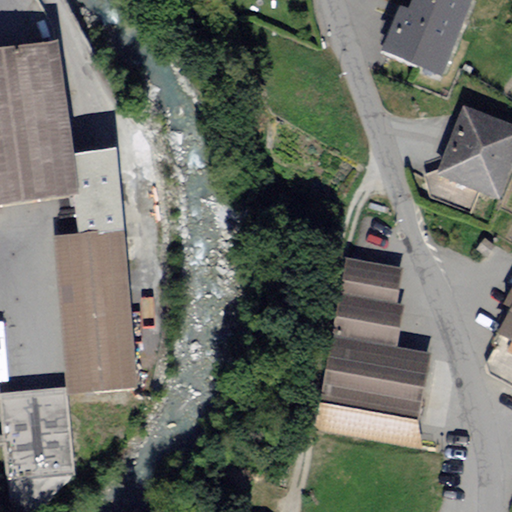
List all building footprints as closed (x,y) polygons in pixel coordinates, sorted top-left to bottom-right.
[(467,0),(413,0),(410,10),(395,5),(379,54),(442,75),(467,0)] [(0,208),(77,200),(73,165),(60,51),(0,58),(0,208)] [(511,160),(511,131),(459,111),(433,176),(496,200),(511,160)] [(73,165),(77,200),(81,241),(55,244),(72,396),(137,388),(111,161),(73,165)] [(390,305),(396,273),(344,263),(319,405),(415,422),(426,357),(391,351),(399,307),(390,305)] [(511,306),(479,366),(511,384),(511,306)] [(70,475),(62,393),(2,399),(10,481),(70,475)]
